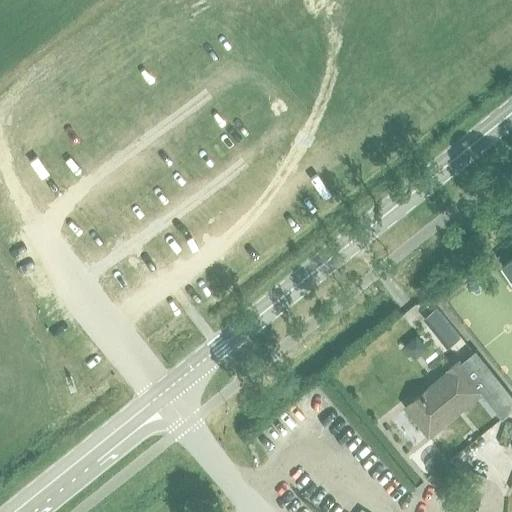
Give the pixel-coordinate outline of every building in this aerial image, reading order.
[(511,256),(502,264),(511,277),(511,256)] [(427,315),(430,319),(433,323),(443,316),(436,308),(435,309),(434,310),(431,312),(427,315)] [(407,405),(405,406),(429,436),(472,401),(483,392),(503,418),(511,410),(511,394),(476,350),(461,362),(460,360),(448,370),(449,371),(422,393),(421,392),(409,401),(406,404),(407,405)] [(301,413),(276,422),(283,441),(308,432),(301,413)] [(299,487),(305,500),(323,493),(317,479),(299,487)]
